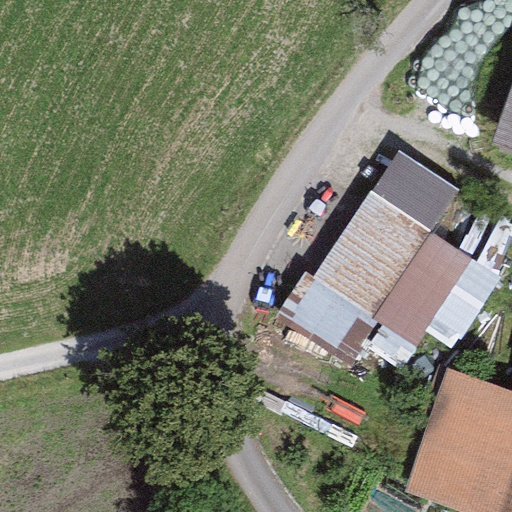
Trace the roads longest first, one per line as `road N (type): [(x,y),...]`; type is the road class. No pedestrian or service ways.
road 1 (unclassified): [(430,0),(374,62),(316,149),(250,255),(221,327),(231,433),(252,482),(277,511)]
road 2 (track): [(221,327),(0,366)]
